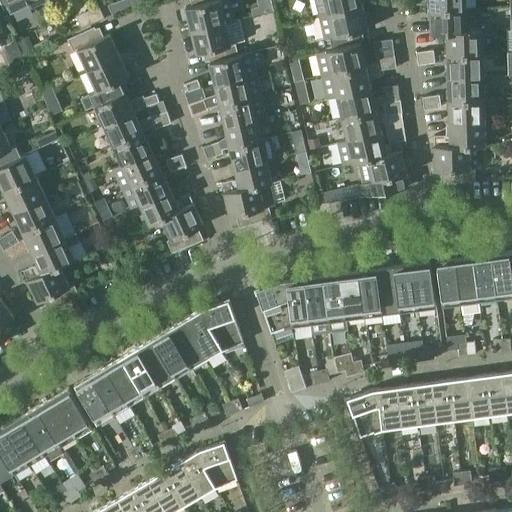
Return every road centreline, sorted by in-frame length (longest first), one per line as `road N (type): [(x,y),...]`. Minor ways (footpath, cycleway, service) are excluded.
road 1 (residential): [(317,511),(234,265)]
road 2 (residential): [(384,0),(404,40),(427,217)]
road 3 (residential): [(234,265),(143,298),(50,350)]
road 4 (residential): [(427,217),(234,265)]
road 5 (residential): [(234,265),(169,79)]
road 6 (residential): [(169,79),(173,51),(163,1),(126,14),(150,62)]
